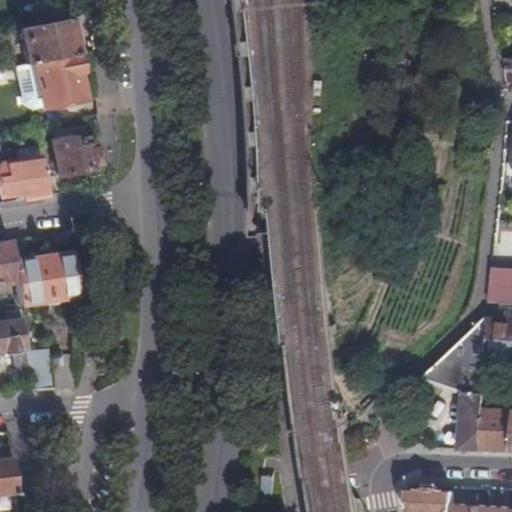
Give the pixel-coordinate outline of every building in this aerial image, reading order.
[(69,0),(53,0),(58,21),(69,19),(73,18),(69,0)] [(18,44),(21,43),(26,64),(33,63),(76,55),(75,49),(69,19),(58,21),(18,29),(20,37),(16,38),(18,44)] [(86,47),(75,49),(76,55),(87,52),(86,47)] [(78,76),(81,75),(76,55),(33,63),(42,109),(82,101),(78,76)] [(50,140),(51,145),(57,176),(96,169),(92,147),(86,147),(82,128),(52,133),(54,139),(50,140)] [(38,147),(39,156),(43,179),(57,176),(51,145),(38,147)] [(0,197),(22,194),(23,200),(47,197),(43,179),(39,156),(3,163),(5,177),(0,177),(0,197)] [(0,244),(0,284),(16,283),(13,263),(11,243),(0,244)] [(71,254),(42,259),(48,301),(77,297),(71,254)] [(42,259),(13,263),(16,283),(17,296),(18,306),(48,301),(42,259)] [(511,268),(494,268),(490,302),(500,303),(511,303),(511,268)] [(511,303),(500,303),(500,312),(511,312),(511,303)] [(19,311),(6,312),(7,322),(20,321),(19,311)] [(487,356),(489,317),(487,317),(422,378),(465,393),(462,448),(483,449),(485,408),(487,356)] [(511,318),(489,317),(487,356),(511,357),(511,318)] [(0,353),(3,353),(3,354),(24,351),(20,321),(7,322),(0,323),(0,353)] [(65,358),(54,359),(56,390),(68,389),(65,358)] [(41,366),(26,367),(29,391),(43,390),(41,366)] [(365,406),(370,411),(378,404),(374,398),(365,406)] [(511,408),(485,408),(483,449),(511,449),(511,408)] [(0,502),(17,501),(12,460),(0,461),(0,502)] [(268,470),(262,469),(260,496),(273,497),(275,470),(268,470)] [(453,511),(454,506),(455,494),(439,493),(439,487),(427,487),(427,492),(409,491),(409,511),(453,511)]
